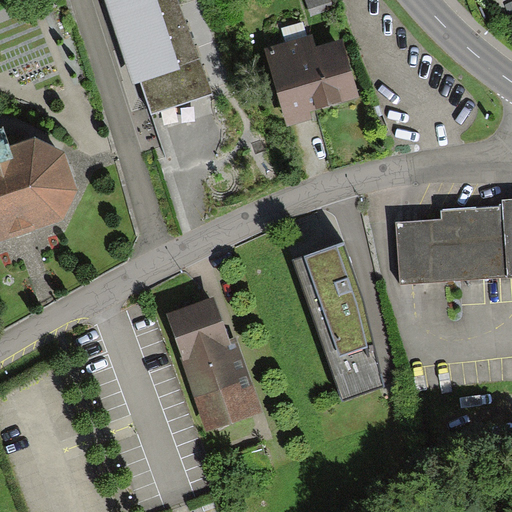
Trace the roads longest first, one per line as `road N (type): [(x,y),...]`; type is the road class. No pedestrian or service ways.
road 1 (residential): [(511,161),(372,176),(164,261)]
road 2 (residential): [(82,0),(164,261)]
road 3 (residential): [(164,261),(0,348)]
road 4 (secondary): [(417,0),(511,82)]
